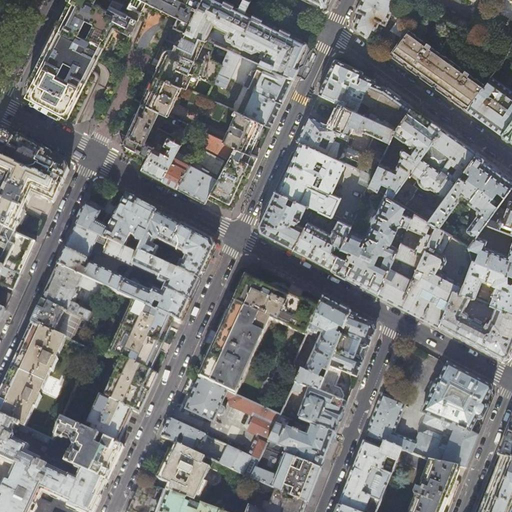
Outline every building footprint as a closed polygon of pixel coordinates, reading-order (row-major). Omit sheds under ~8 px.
[(96,0),(67,0),(72,2),(52,40),(36,72),(29,86),(31,87),(28,93),(34,96),(30,102),(45,110),(61,118),(63,115),(68,118),(114,26),(131,35),(141,12),(131,8),(129,13),(121,10),(123,5),(112,0),(108,9),(102,6),(103,5),(102,3),(101,2),(100,1),(98,1),(96,2),(96,3),(95,3),(96,0)] [(132,0),(132,1),(129,7),(131,8),(141,12),(147,1),(179,17),(175,27),(181,30),(187,32),(202,0),(132,0)] [(202,0),(187,32),(181,30),(181,32),(181,34),(182,36),(183,37),(181,41),(179,40),(177,41),(176,42),(175,44),(193,53),(200,38),(206,41),(211,31),(218,31),(225,35),(224,38),(244,47),(244,49),(244,51),(245,53),(247,55),(250,56),(252,57),(258,57),(257,59),(261,61),(260,64),(267,67),(293,78),(300,64),(307,47),(307,45),(307,44),(306,43),(305,42),(266,22),(220,0),(202,0)] [(307,0),(325,8),(329,0),(307,0)] [(354,28),(370,40),(379,22),(385,25),(397,0),(361,0),(361,2),(357,11),(361,13),(354,28)] [(467,109),(485,83),(423,39),(437,19),(421,11),(390,54),(414,72),(447,95),(467,109)] [(395,22),(388,37),(397,42),(404,26),(395,22)] [(217,75),(222,64),(209,58),(216,45),(206,41),(200,38),(193,53),(175,44),(173,43),(171,50),(161,45),(155,59),(159,61),(157,66),(158,67),(154,74),(182,87),(193,92),(199,78),(212,85),(217,75)] [(222,64),(217,75),(229,80),(240,55),(229,51),(222,64)] [(319,94),(337,103),(395,130),(412,107),(383,86),(382,86),(375,83),(375,82),(375,81),(362,74),(363,74),(363,73),(363,72),(362,72),(357,69),(335,59),(327,76),(319,94)] [(287,91),(293,78),(267,67),(264,73),(257,70),(253,72),(251,75),(249,75),(243,86),(247,88),(282,104),(287,91)] [(182,87),(154,74),(141,102),(160,111),(169,115),(182,87)] [(502,134),(511,119),(511,91),(490,76),(485,83),(467,109),(484,122),(502,134)] [(275,117),(282,104),(247,88),(236,112),(264,124),(271,127),(275,117)] [(160,111),(141,102),(122,144),(125,153),(133,156),(145,163),(150,154),(146,151),(157,130),(158,129),(153,126),(160,111)] [(332,115),(327,126),(349,136),(353,127),(355,128),(355,129),(356,132),(357,133),(358,134),(359,134),(361,134),(363,133),(364,132),(373,136),(368,148),(384,155),(393,134),(395,130),(337,103),(332,115)] [(426,117),(412,107),(395,130),(393,134),(404,142),(405,141),(409,144),(406,149),(405,149),(404,149),(402,150),(402,152),(402,153),(402,155),(395,170),(380,163),(370,185),(379,190),(383,183),(390,186),(386,195),(392,199),(442,128),(426,117)] [(264,124),(236,112),(234,110),(233,112),(235,113),(222,141),(235,147),(250,154),(257,141),(264,124)] [(346,145),(349,136),(327,126),(308,117),(303,129),(297,141),(300,142),(339,161),(346,145)] [(511,119),(502,134),(511,141),(511,119)] [(190,127),(186,136),(200,144),(205,135),(190,127)] [(459,140),(442,128),(392,199),(405,207),(410,201),(412,200),(414,199),(415,196),(415,194),(419,189),(414,186),(419,180),(419,182),(420,184),(421,185),(423,187),(424,188),(427,189),(429,189),(431,188),(445,198),(477,153),(459,140)] [(182,143),(157,130),(146,151),(150,154),(145,163),(142,169),(152,175),(162,180),(182,143)] [(0,159),(62,187),(65,179),(69,171),(67,163),(35,147),(6,131),(0,133),(0,159)] [(206,133),(205,135),(200,144),(198,148),(201,150),(203,146),(228,159),(235,147),(222,141),(206,133)] [(186,136),(182,143),(162,180),(169,184),(177,188),(192,160),(198,148),(200,144),(186,136)] [(345,164),(339,161),(300,142),(287,170),(277,192),(307,206),(318,211),(327,215),(331,217),(340,198),(331,194),(345,164)] [(257,157),(250,154),(235,147),(228,159),(217,181),(208,197),(220,203),(239,197),(242,190),(256,160),(257,157)] [(380,163),(384,155),(368,148),(366,154),(365,156),(380,163)] [(477,153),(445,198),(435,212),(428,222),(441,229),(459,203),(459,200),(462,195),(470,200),(468,203),(469,204),(477,211),(477,213),(477,214),(478,214),(468,229),(468,232),(463,228),(456,239),(469,247),(477,236),(485,224),(496,209),(511,186),(511,178),(494,166),(477,153)] [(54,204),(62,187),(0,159),(0,179),(3,181),(0,187),(0,227),(14,233),(22,215),(32,194),(54,204)] [(200,165),(192,160),(177,188),(191,195),(205,203),(208,197),(217,181),(207,175),(209,172),(201,168),(200,165)] [(301,218),(307,206),(277,192),(275,190),(266,210),(259,225),(261,232),(293,249),(308,222),(303,220),(301,225),(297,224),(299,219),(301,218)] [(86,205),(76,226),(124,248),(131,235),(135,237),(134,239),(135,241),(140,243),(138,245),(142,246),(158,211),(146,205),(127,195),(119,209),(115,207),(110,216),(114,219),(109,228),(96,221),(100,213),(86,205)] [(405,207),(392,199),(386,195),(381,204),(379,209),(375,214),(372,218),(372,221),(371,226),(369,232),(369,234),(367,236),(365,236),(364,236),(349,230),(331,269),(353,280),(378,294),(399,248),(391,244),(397,231),(401,229),(406,232),(408,228),(414,213),(405,207)] [(496,209),(485,224),(499,230),(501,225),(511,230),(510,234),(511,234),(511,200),(509,200),(505,212),(503,212),(497,210),(498,210),(496,209)] [(420,213),(418,216),(428,222),(435,212),(434,211),(431,210),(430,209),(425,209),(422,211),(420,213)] [(169,218),(158,211),(142,246),(139,252),(154,259),(158,248),(153,245),(155,241),(158,240),(171,247),(182,224),(169,218)] [(325,220),(327,215),(318,211),(316,216),(325,220)] [(418,216),(414,213),(408,228),(422,235),(415,249),(401,242),(399,248),(378,294),(420,316),(439,326),(454,289),(459,291),(462,283),(440,271),(446,260),(444,256),(442,255),(451,236),(441,229),(428,222),(418,216)] [(330,234),(308,222),(293,249),(308,257),(331,269),(349,230),(351,226),(338,220),(330,234)] [(200,234),(182,224),(171,247),(184,254),(185,257),(183,261),(181,261),(178,266),(173,264),(173,263),(165,259),(163,263),(200,281),(207,265),(209,260),(215,248),(213,241),(200,234)] [(124,248),(76,226),(70,239),(61,260),(58,266),(104,287),(120,294),(126,280),(128,275),(126,274),(123,279),(95,266),(93,268),(91,272),(85,269),(91,254),(102,259),(104,254),(132,267),(133,266),(138,254),(124,248)] [(36,243),(14,233),(0,227),(0,266),(21,276),(27,262),(36,243)] [(477,236),(469,247),(469,249),(478,252),(474,260),(511,274),(511,243),(511,246),(511,248),(509,257),(485,247),(488,240),(477,236)] [(165,285),(163,289),(191,301),(194,293),(200,281),(163,263),(154,259),(139,252),(138,254),(133,266),(156,276),(155,280),(165,285)] [(471,259),(462,283),(459,291),(472,297),(475,298),(482,279),(496,285),(493,292),(493,293),(494,294),(490,304),(496,306),(511,312),(511,274),(474,260),(471,259)] [(0,285),(14,291),(21,276),(0,266),(0,285)] [(104,287),(58,266),(50,283),(42,300),(69,313),(88,321),(91,314),(80,309),(78,307),(74,305),(82,288),(99,296),(104,287)] [(237,295),(234,302),(271,319),(307,335),(307,334),(319,310),(263,284),(246,276),(237,295)] [(184,315),(191,301),(163,289),(162,292),(151,288),(149,291),(126,280),(120,294),(133,300),(155,310),(174,319),(181,322),(184,315)] [(0,289),(0,308),(5,311),(11,298),(12,295),(0,289)] [(464,311),(472,297),(459,291),(454,289),(439,326),(464,339),(502,359),(509,356),(511,349),(511,312),(496,306),(489,324),(486,323),(485,326),(468,317),(469,315),(469,314),(468,313),(464,311)] [(324,299),(319,310),(307,334),(316,339),(319,334),(322,336),(305,371),(312,375),(317,377),(324,380),(341,337),(337,335),(339,331),(343,332),(351,314),(351,313),(339,307),(324,299)] [(69,313),(42,300),(37,311),(32,323),(35,325),(55,334),(64,313),(68,315),(69,313)] [(174,319),(155,310),(133,300),(109,353),(123,358),(105,398),(132,410),(139,413),(142,408),(149,392),(156,376),(158,374),(150,370),(174,319)] [(236,395),(271,319),(234,302),(227,318),(214,345),(202,371),(199,378),(230,392),(236,395)] [(357,317),(351,314),(343,332),(341,337),(324,380),(320,392),(343,402),(345,396),(341,388),(336,386),(338,382),(342,371),(357,377),(360,370),(375,332),(372,325),(369,323),(364,321),(356,318),(357,317)] [(67,339),(55,334),(35,325),(23,351),(2,396),(0,400),(0,415),(21,425),(26,427),(35,408),(37,409),(42,397),(41,396),(52,371),(54,372),(59,360),(58,359),(67,339)] [(293,366),(302,370),(305,364),(296,359),(293,366)] [(374,416),(366,436),(401,450),(421,457),(426,459),(428,460),(457,466),(466,468),(478,436),(470,432),(477,420),(479,420),(480,420),(482,419),(486,409),(486,407),(486,406),(485,404),(492,391),(491,387),(448,364),(439,382),(437,382),(435,384),(431,391),(432,393),(433,394),(423,413),(427,415),(416,443),(394,433),(406,404),(382,395),(374,416)] [(305,371),(302,370),(293,388),(301,391),(303,390),(305,383),(314,387),(301,420),(335,434),(338,425),(342,414),(347,403),(343,402),(320,392),(324,380),(317,377),(315,381),(310,379),(312,375),(305,371)] [(229,395),(235,397),(233,401),(234,405),(256,415),(248,431),(257,435),(248,455),(259,461),(265,447),(280,415),(236,395),(230,392),(199,378),(185,409),(215,423),(219,415),(223,416),(227,415),(229,410),(228,406),(224,404),(229,395)] [(132,410),(105,398),(100,396),(85,429),(117,444),(119,439),(132,410)] [(412,419),(414,407),(408,406),(406,418),(412,419)] [(282,412),(280,415),(265,447),(321,470),(327,453),(335,434),(301,420),(282,412)] [(18,427),(19,428),(21,425),(0,415),(0,511),(34,511),(43,493),(68,504),(67,507),(77,511),(93,511),(108,481),(69,463),(68,465),(79,471),(75,480),(46,467),(41,464),(42,461),(25,453),(27,447),(12,440),(13,437),(12,435),(16,426),(17,427),(17,428),(18,428),(18,427)] [(511,418),(507,432),(497,455),(502,457),(511,461),(511,418)] [(117,444),(85,429),(62,419),(55,435),(59,437),(64,435),(69,437),(73,445),(70,452),(67,451),(56,446),(55,443),(52,442),(47,453),(69,463),(108,481),(118,459),(124,447),(117,444)] [(162,437),(175,443),(206,457),(251,478),(259,461),(248,455),(228,446),(221,460),(195,448),(198,441),(200,442),(203,441),(205,436),(169,419),(165,429),(162,437)] [(401,450),(366,436),(347,484),(338,506),(353,511),(376,511),(392,474),(382,471),(388,456),(397,460),(401,450)] [(206,457),(175,443),(166,463),(159,480),(168,484),(166,491),(199,503),(208,483),(205,481),(211,468),(203,464),(206,457)] [(265,447),(259,461),(251,478),(260,482),(307,504),(313,489),(321,470),(265,447)] [(416,469),(421,457),(401,450),(397,460),(397,462),(416,469)] [(511,461),(502,457),(495,475),(481,511),(480,511),(509,511),(511,507),(511,506),(511,461)] [(439,511),(441,508),(457,466),(428,460),(417,489),(414,488),(412,493),(412,494),(412,495),(413,496),(414,496),(408,511),(439,511)] [(222,511),(199,503),(166,491),(141,482),(133,498),(127,511),(128,511),(149,511),(151,508),(151,509),(151,510),(156,511),(158,511),(157,511),(222,511)] [(303,511),(307,504),(260,482),(247,511),(303,511)]
